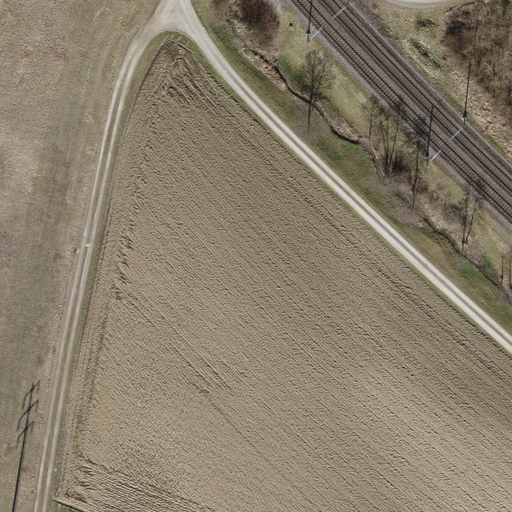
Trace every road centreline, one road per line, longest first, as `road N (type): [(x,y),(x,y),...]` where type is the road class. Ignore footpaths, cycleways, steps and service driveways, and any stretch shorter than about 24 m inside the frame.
road 1 (track): [(187,6),(145,37),(124,79),(41,511)]
road 2 (track): [(511,345),(263,115),(229,79),(187,6)]
